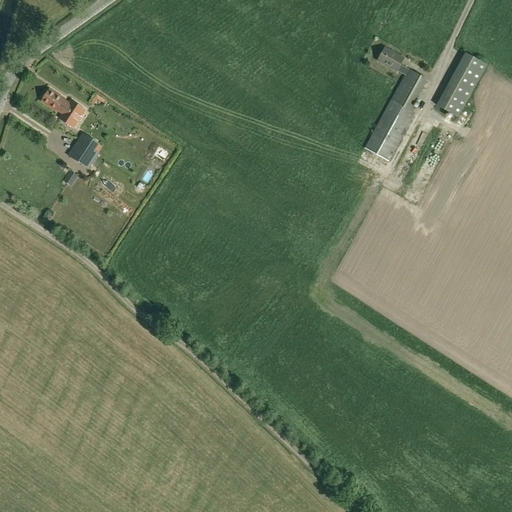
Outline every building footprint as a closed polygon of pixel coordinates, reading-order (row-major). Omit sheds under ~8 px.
[(365,149),(388,162),(415,113),(411,111),(428,79),(409,69),(400,65),(404,58),(385,48),(377,61),(396,71),(397,71),(404,75),(365,149)] [(466,56),(438,108),(459,119),(487,67),(466,56)] [(49,90),(41,102),(55,111),(61,115),(59,118),(74,128),(85,111),(70,101),(69,103),(63,98),(49,90)] [(84,133),(69,156),(83,165),(94,149),(97,144),(98,142),(84,133)] [(412,160),(421,142),(411,137),(405,149),(409,151),(406,157),(412,160)] [(457,152),(470,155),(472,140),(460,138),(457,152)] [(45,155),(42,162),(48,164),(51,157),(45,155)] [(416,173),(425,177),(430,169),(421,164),(416,173)] [(460,171),(450,165),(432,197),(442,203),(460,171)]
